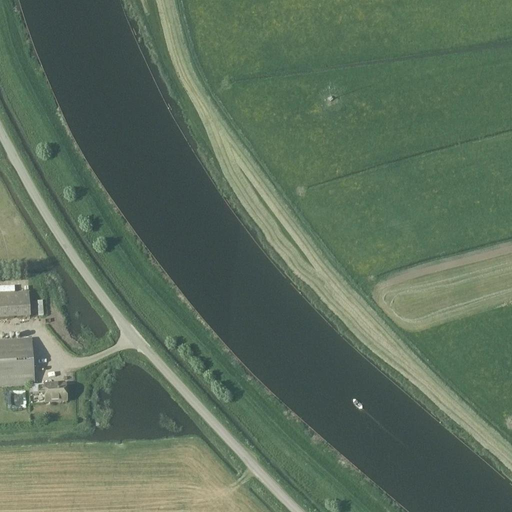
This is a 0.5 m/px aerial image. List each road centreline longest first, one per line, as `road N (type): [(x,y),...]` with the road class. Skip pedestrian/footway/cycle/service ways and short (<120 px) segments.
road 1 (track): [(361,511),(147,290),(57,154),(15,57),(1,0)]
road 2 (unclassified): [(297,511),(134,338),(60,238),(0,131)]
road 3 (track): [(199,109),(324,282),(511,460)]
